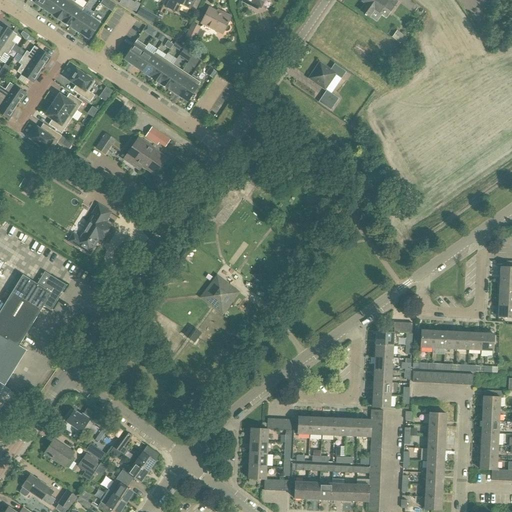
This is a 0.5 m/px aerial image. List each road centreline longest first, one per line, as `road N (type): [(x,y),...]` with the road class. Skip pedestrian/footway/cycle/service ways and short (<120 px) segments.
road 1 (residential): [(67,372),(222,150)]
road 2 (residential): [(67,49),(222,150)]
road 3 (residential): [(222,150),(326,0)]
road 4 (residential): [(425,270),(424,311),(478,314),(476,234)]
road 5 (residential): [(459,511),(465,393),(415,391)]
road 6 (residential): [(300,359),(299,397),(353,400),(350,324)]
road 7 (residential): [(183,461),(67,372)]
